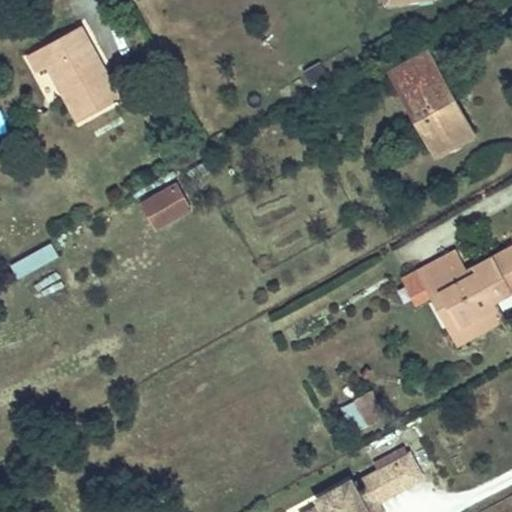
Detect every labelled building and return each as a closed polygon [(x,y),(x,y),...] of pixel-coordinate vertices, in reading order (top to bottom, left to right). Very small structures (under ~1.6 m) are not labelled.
[(92,24),(41,52),(53,73),(65,67),(94,115),(133,94),(92,24)] [(415,86),(412,88),(448,150),(484,130),(438,51),(406,69),(415,86)] [(194,175),(160,193),(172,215),(206,196),(194,175)] [(23,274),(60,256),(53,242),(16,260),(23,274)] [(467,244),(432,266),(448,293),(459,288),(485,329),(511,314),(511,310),(511,303),(509,300),(511,298),(511,247),(480,265),(467,244)] [(417,448),(401,457),(415,482),(431,474),(417,448)] [(401,457),(371,473),(390,507),(406,497),(402,490),(415,482),(401,457)] [(368,468),(339,485),(342,490),(320,502),(325,510),(321,511),(393,511),(390,507),(371,473),(368,468)]
